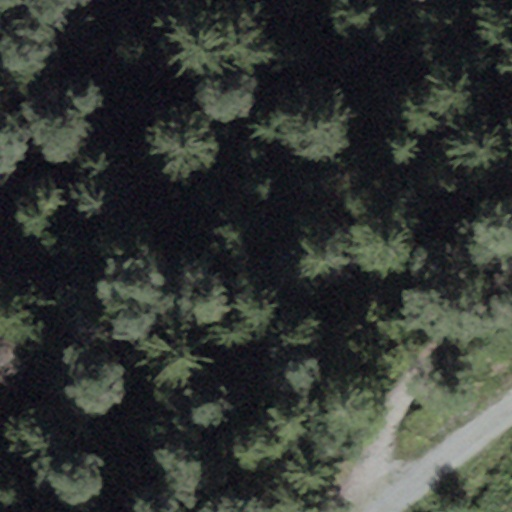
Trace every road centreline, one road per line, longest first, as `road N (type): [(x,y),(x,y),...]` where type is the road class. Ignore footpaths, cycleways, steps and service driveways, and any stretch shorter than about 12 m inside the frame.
road 1 (track): [(511,274),(394,397),(384,477)]
road 2 (track): [(361,511),(384,477),(511,419)]
